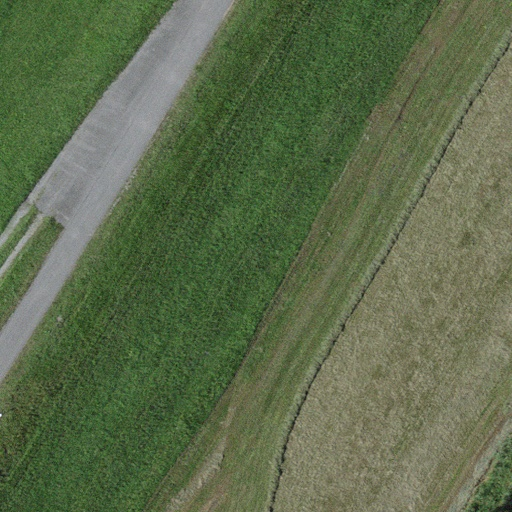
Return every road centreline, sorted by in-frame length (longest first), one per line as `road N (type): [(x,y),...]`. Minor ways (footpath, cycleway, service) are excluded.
road 1 (track): [(0,382),(235,0)]
road 2 (track): [(207,0),(0,269)]
